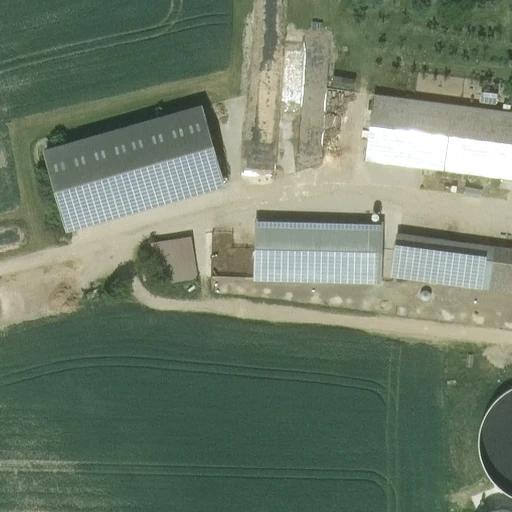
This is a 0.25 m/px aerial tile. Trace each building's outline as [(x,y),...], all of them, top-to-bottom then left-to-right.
[(511,113),(374,95),(365,161),(511,180),(511,113)] [(200,109),(46,153),(68,230),(222,186),(200,109)] [(380,225),(259,221),(257,278),(378,282),(380,225)] [(511,251),(398,236),(393,276),(511,291),(511,251)] [(191,237),(151,244),(157,285),(197,278),(191,237)] [(511,511),(511,389),(491,399),(482,434),(486,442),(484,449),(511,508),(511,511)]
